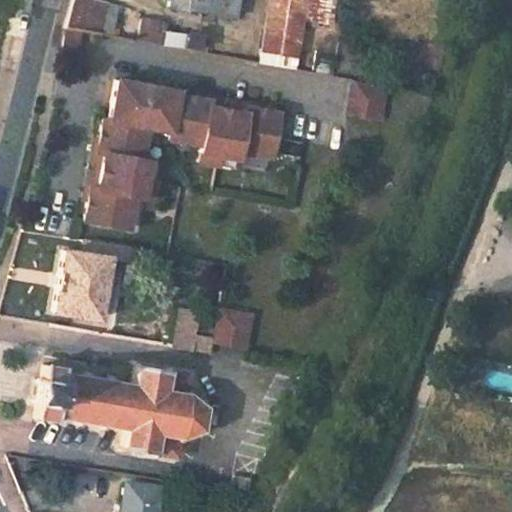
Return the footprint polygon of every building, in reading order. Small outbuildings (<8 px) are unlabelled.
[(89,0),(70,0),(62,29),(68,30),(82,32),(109,37),(116,6),(89,0)] [(167,0),(167,6),(203,12),(204,0),(167,0)] [(204,0),(203,12),(232,18),(234,0),(204,0)] [(266,0),(261,33),(298,38),(301,20),(329,25),(333,0),(266,0)] [(135,41),(159,44),(161,28),(137,25),(135,41)] [(68,30),(64,51),(78,53),(82,32),(68,30)] [(184,32),(180,49),(197,52),(199,35),(184,32)] [(261,33),(258,51),(294,57),(298,38),(261,33)] [(258,51),(256,62),(292,68),(294,57),(258,51)] [(341,109),(374,114),(380,83),(346,77),(341,109)] [(164,139),(199,145),(198,151),(234,158),(235,151),(266,156),(274,111),(172,93),(172,90),(150,87),(149,97),(131,94),(132,84),(111,81),(105,119),(98,119),(81,222),(127,230),(133,197),(140,199),(148,161),(139,159),(144,130),(165,134),(164,139)] [(196,162),(232,168),(234,158),(198,151),(196,162)] [(150,200),(157,163),(148,161),(140,199),(150,200)] [(63,237),(50,311),(94,319),(107,245),(63,237)] [(129,249),(127,261),(148,265),(150,253),(129,249)] [(150,253),(148,265),(170,268),(172,257),(150,253)] [(178,309),(171,348),(208,356),(210,343),(211,340),(194,337),(199,313),(178,309)] [(211,340),(210,343),(242,348),(248,317),(216,311),(211,340)] [(49,318),(48,325),(91,334),(93,326),(49,318)] [(34,404),(31,419),(51,423),(52,417),(121,429),(118,447),(173,458),(176,438),(197,432),(201,407),(185,394),(188,376),(133,366),(129,385),(59,373),(61,367),(40,363),(38,378),(34,378),(30,403),(34,404)] [(511,372),(489,366),(484,387),(511,394),(511,372)] [(123,483),(118,511),(154,511),(158,489),(123,483)]
